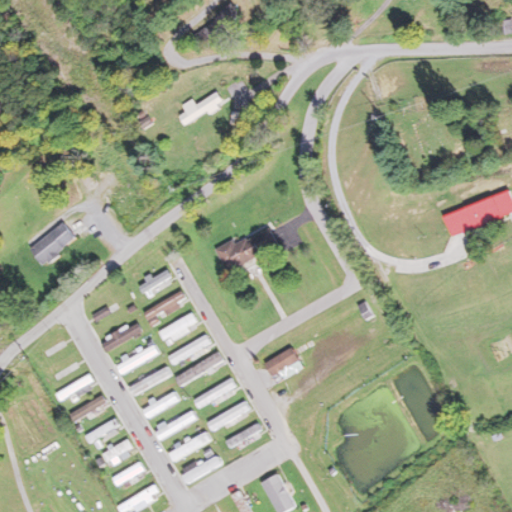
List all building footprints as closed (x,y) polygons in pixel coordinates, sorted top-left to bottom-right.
[(511,20),(500,20),(500,32),(511,32),(511,20)] [(181,116),(188,126),(224,103),(217,92),(197,104),(193,98),(183,104),(187,112),(181,116)] [(511,213),(511,191),(511,189),(444,214),(452,235),(511,213)] [(46,266),(78,239),(64,222),(32,249),(46,266)] [(220,251),(230,271),(281,246),(271,225),(220,251)] [(149,297),(156,293),(155,290),(174,279),(169,270),(143,285),(149,297)] [(153,324),(189,301),(182,290),(146,313),(153,324)] [(201,324),(193,312),(161,332),(169,344),(201,324)] [(103,342),(108,351),(144,332),(139,322),(103,342)] [(170,357),(176,366),(212,342),(206,334),(170,357)] [(122,373),(161,355),(157,346),(118,364),(122,373)] [(305,367),(292,347),(266,363),(279,383),(305,367)] [(157,372),(154,368),(134,381),(137,386),(157,372)] [(98,388),(91,374),(65,388),(72,401),(98,388)] [(202,398),(208,407),(239,387),(233,378),(202,398)] [(143,409),(148,418),(181,400),(176,391),(143,409)] [(109,404),(103,395),(73,414),(79,424),(109,404)] [(209,422),(214,431),(251,408),(246,400),(209,422)] [(199,418),(193,408),(155,431),(161,441),(199,418)] [(122,425),(115,417),(88,437),(94,446),(122,425)] [(228,442),(232,449),(262,428),(258,421),(228,442)] [(209,441),(203,431),(167,451),(172,461),(209,441)] [(136,450),(129,438),(104,454),(112,466),(136,450)] [(113,478),(118,487),(146,470),(141,461),(113,478)] [(262,483),(280,511),(286,511),(298,505),(278,473),(262,483)] [(119,506),(121,511),(133,511),(157,500),(152,489),(119,506)] [(234,495),(242,511),(252,511),(242,491),(234,495)]
